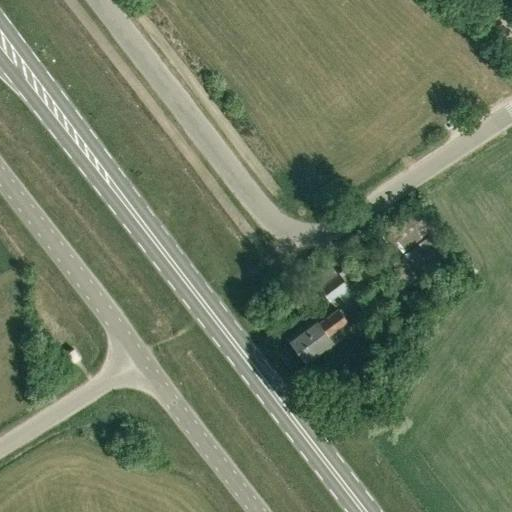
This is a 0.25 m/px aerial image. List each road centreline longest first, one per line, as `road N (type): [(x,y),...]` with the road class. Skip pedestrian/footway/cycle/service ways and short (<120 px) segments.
road 1 (unclassified): [(97,0),(251,199),(289,233),(348,224),(511,111)]
road 2 (primary): [(362,511),(135,218)]
road 3 (primary): [(135,218),(0,21)]
road 4 (unclassified): [(140,360),(0,179)]
road 5 (primary): [(0,58),(135,218)]
road 6 (unclassified): [(253,511),(140,360)]
road 7 (unclassified): [(0,448),(140,360)]
